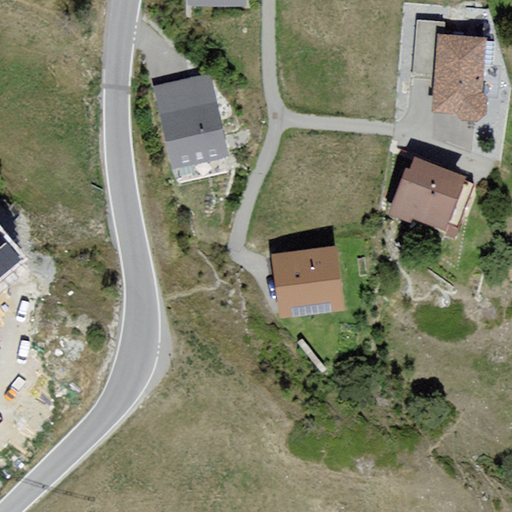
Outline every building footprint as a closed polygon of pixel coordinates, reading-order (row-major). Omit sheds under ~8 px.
[(443,25),(420,24),(416,72),(439,74),(437,110),(456,111),(464,122),(473,121),(482,117),(486,107),(482,94),(486,41),(442,38),(443,25)] [(218,79),(154,95),(176,182),(240,166),(218,79)] [(416,163),(397,211),(450,231),(469,183),(416,163)] [(0,276),(21,259),(0,233),(0,276)] [(333,250),(276,258),(283,315),(341,307),(333,250)]
